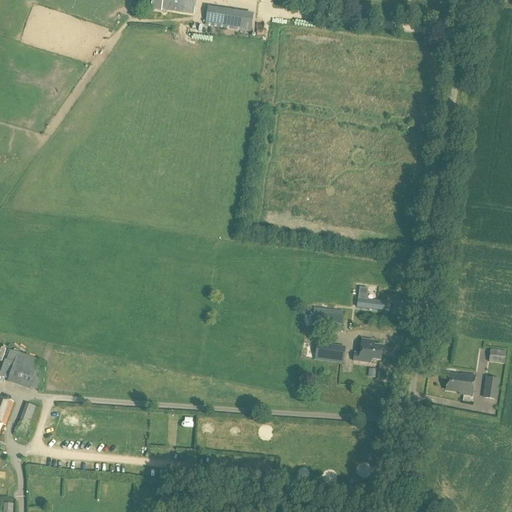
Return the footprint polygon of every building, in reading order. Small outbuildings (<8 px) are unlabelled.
[(193,14),(195,0),(152,0),(151,9),(161,11),(162,9),(193,14)] [(250,34),(253,15),(207,8),(204,27),(250,34)] [(359,290),(356,309),(384,313),(385,304),(366,302),(367,291),(359,290)] [(340,331),(343,312),(314,308),(311,328),(340,331)] [(373,341),(362,339),(360,354),(354,353),(353,361),(370,364),(370,360),(380,361),(382,346),(373,345),(373,341)] [(343,364),(345,347),(316,344),(314,360),(343,364)] [(504,365),(506,352),(490,350),(488,363),(504,365)] [(40,361),(10,351),(7,361),(4,360),(0,373),(0,377),(7,380),(7,383),(29,390),(39,361),(40,362),(40,361)] [(462,376),(448,374),(445,390),(460,392),(459,394),(473,396),(475,377),(462,375),(462,376)] [(496,401),(499,380),(485,378),(482,399),(496,401)] [(14,402),(0,397),(0,424),(0,425),(1,424),(5,426),(14,402)] [(29,434),(38,408),(26,404),(16,429),(29,434)] [(72,422),(71,434),(81,435),(82,423),(72,422)] [(47,459),(46,467),(56,468),(57,461),(47,459)] [(55,491),(63,491),(63,480),(55,480),(55,491)] [(90,483),(88,493),(99,495),(101,485),(90,483)] [(353,494),(355,487),(349,485),(347,492),(353,494)] [(161,501),(171,501),(169,490),(160,491),(161,501)] [(119,500),(119,491),(109,491),(108,499),(119,500)]
